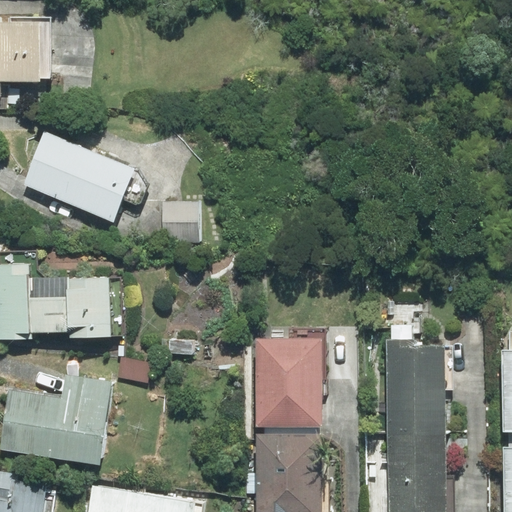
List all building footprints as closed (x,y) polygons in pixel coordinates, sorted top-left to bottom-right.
[(0,23),(0,107),(11,108),(11,83),(56,82),(56,23),(0,23)] [(50,130),(27,188),(126,227),(149,169),(50,130)] [(207,253),(209,199),(170,198),(168,252),(207,253)] [(45,334),(125,338),(128,280),(44,276),(44,264),(10,263),(6,340),(44,342),(45,334)] [(401,340),(397,340),(398,511),(461,511),(460,339),(423,339),(423,326),(401,326),(401,340)] [(340,340),(270,337),(267,425),(336,428),(340,340)] [(175,338),(174,352),(213,354),(214,340),(175,338)] [(124,352),(120,378),(157,384),(160,357),(124,352)] [(74,399),(21,394),(15,452),(119,462),(127,383),(76,377),(74,399)] [(339,511),(342,436),(270,434),(267,511),(339,511)] [(0,511),(60,511),(65,486),(0,474),(0,511)] [(214,511),(216,502),(100,485),(96,511),(214,511)]
